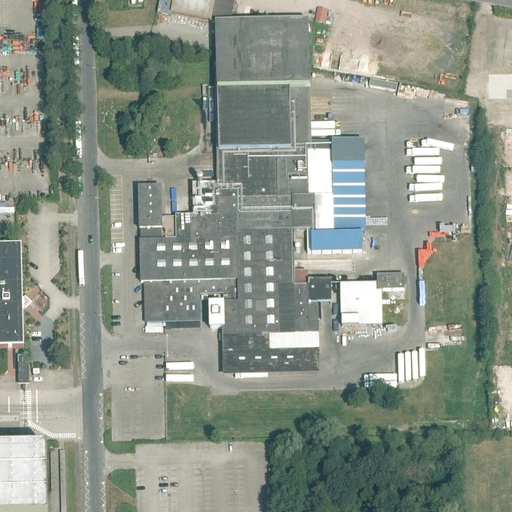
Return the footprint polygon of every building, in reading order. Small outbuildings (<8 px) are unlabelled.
[(159,0),(156,16),(169,19),(170,16),(208,24),(208,25),(213,26),(229,26),(234,3),(219,0),(159,0)] [(326,11),(317,9),(313,23),(323,26),(326,11)] [(223,378),(318,376),(317,353),(316,307),(330,307),(330,284),(307,284),(307,289),(292,290),(291,234),(306,233),(307,258),(361,257),(361,236),(364,236),(362,143),(310,145),(307,24),(229,26),(213,26),(217,187),(192,187),(192,218),(174,219),(174,220),(160,220),(160,190),(137,190),(138,232),(140,232),(140,244),(139,244),(140,285),(143,285),(144,324),(200,323),(200,317),(207,317),(208,333),(222,332),(223,378)] [(372,81),(371,88),(399,90),(399,82),(372,81)] [(457,235),(457,218),(439,217),(439,231),(434,231),(433,235),(457,235)] [(0,353),(25,353),(23,251),(0,251),(0,353)] [(380,278),(380,285),(380,293),(403,292),(403,277),(380,278)] [(380,285),(340,286),(341,328),(381,327),(380,293),(380,285)] [(29,381),(29,364),(18,364),(18,381),(29,381)] [(0,457),(0,511),(53,511),(52,456),(0,457)]
